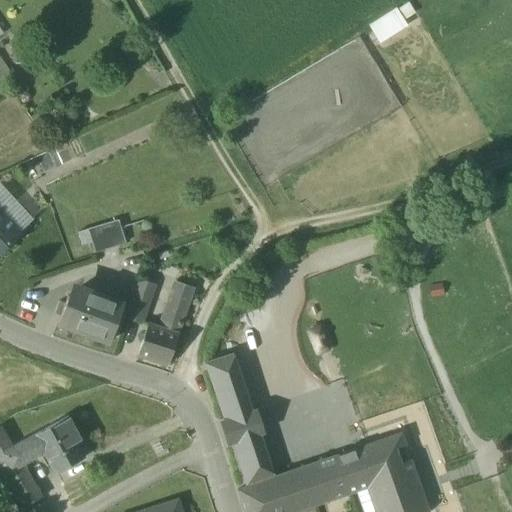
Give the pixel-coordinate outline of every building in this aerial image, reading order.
[(368,23),(378,41),(407,24),(397,7),(368,23)] [(0,186),(0,210),(5,217),(20,232),(32,221),(0,186)] [(0,250),(15,237),(0,221),(5,217),(0,210),(0,250)] [(0,221),(15,237),(20,232),(5,217),(0,221)] [(86,229),(93,253),(124,244),(117,220),(86,229)] [(181,286),(174,304),(186,309),(193,290),(181,286)] [(137,287),(128,311),(143,316),(152,292),(137,287)] [(57,324),(109,343),(123,305),(82,290),(78,300),(67,296),(57,324)] [(177,336),(186,309),(174,304),(169,303),(160,330),(177,336)] [(140,325),(143,316),(128,311),(125,320),(140,325)] [(167,366),(177,336),(160,330),(148,326),(138,356),(167,366)] [(250,414),(230,357),(207,365),(226,422),(250,414)] [(250,414),(226,422),(221,423),(228,443),(233,442),(256,434),(261,432),(254,412),(250,414)] [(0,470),(22,508),(40,498),(21,465),(42,453),(55,474),(82,458),(74,445),(80,441),(66,417),(11,449),(0,431),(0,470)] [(270,475),(256,434),(233,442),(247,483),(270,475)] [(399,435),(354,450),(366,487),(375,511),(425,511),(418,489),(399,435)] [(344,454),(335,457),(348,493),(366,487),(354,450),(344,454)] [(238,490),(244,511),(292,511),(348,493),(335,457),(238,490)] [(178,511),(176,503),(148,511),(178,511)]
